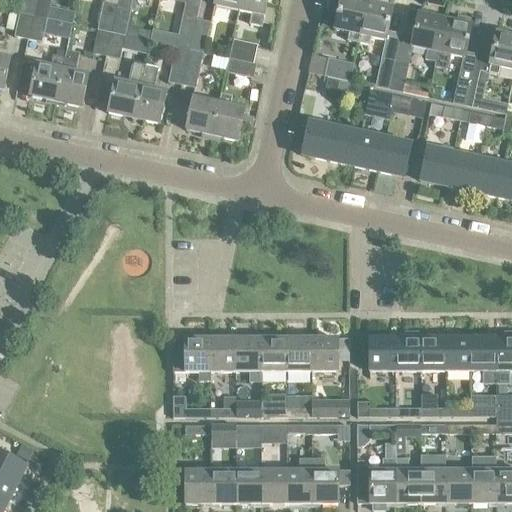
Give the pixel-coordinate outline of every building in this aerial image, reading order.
[(18,0),(16,15),(19,15),(19,16),(32,19),(36,0),(18,0)] [(51,0),(36,0),(32,19),(47,22),(51,0)] [(118,0),(117,8),(130,10),(132,0),(118,0)] [(180,38),(177,50),(190,52),(196,22),(201,1),(200,1),(196,0),(188,0),(189,1),(187,6),(180,38)] [(239,12),(241,0),(217,0),(216,7),(239,12)] [(241,0),(239,12),(252,15),(250,26),(250,27),(263,30),(264,26),(265,18),(267,10),(269,0),(241,0)] [(359,0),(335,0),(333,13),(339,14),(338,21),(335,31),(337,31),(349,33),(346,45),(349,46),(350,44),(358,46),(367,6),(359,4),(359,0)] [(103,5),(98,32),(111,35),(117,8),(105,5),(104,5),(103,5)] [(392,11),(367,6),(358,46),(370,49),(372,39),(385,41),(386,41),(388,34),(392,11)] [(117,8),(111,35),(125,38),(127,29),(128,29),(132,11),(131,11),(130,10),(117,8)] [(132,33),(146,34),(147,10),(133,9),(132,33)] [(421,17),(419,16),(412,48),(427,51),(425,58),(424,63),(435,65),(436,60),(438,54),(444,22),(434,20),(435,13),(422,10),(421,17)] [(19,16),(15,33),(14,39),(27,42),(32,19),(19,16)] [(32,19),(27,42),(42,45),(47,22),(32,19)] [(436,60),(435,65),(435,68),(447,71),(450,56),(466,60),(467,56),(473,28),(470,27),(471,21),(459,19),(458,25),(444,22),(438,54),(436,60)] [(209,24),(196,22),(190,52),(202,55),(209,24)] [(227,47),(231,27),(212,24),(209,44),(227,47)] [(491,60),(488,76),(497,79),(500,68),(511,71),(511,30),(499,28),(498,30),(495,42),(491,60)] [(98,32),(93,56),(106,59),(111,35),(98,32)] [(111,35),(106,59),(119,62),(120,62),(123,47),(125,38),(111,35)] [(231,61),(253,66),(257,48),(233,42),(229,61),(231,61)] [(190,52),(177,50),(169,85),(182,88),(190,52)] [(202,55),(190,52),(182,88),(195,91),(203,55),(202,55)] [(66,60),(57,104),(65,105),(83,109),(89,77),(89,76),(76,73),(80,55),(79,55),(67,53),(66,60)] [(396,60),(382,57),(375,90),(388,93),(396,60)] [(11,61),(0,58),(0,91),(4,92),(11,61)] [(37,66),(30,98),(46,101),(55,103),(57,104),(66,60),(55,58),(54,58),(51,68),(50,68),(37,65),(37,66)] [(396,60),(388,93),(402,95),(409,63),(396,60)] [(253,66),(231,61),(228,75),(251,80),(254,67),(253,66)] [(328,61),(324,78),(324,79),(328,79),(345,83),(349,84),(353,66),(328,61)] [(465,64),(462,63),(458,81),(472,84),(473,76),(476,66),(465,64)] [(133,65),(128,85),(116,83),(109,115),(135,121),(146,68),(133,65)] [(158,71),(146,68),(135,121),(161,127),(168,94),(153,91),(158,71)] [(472,84),(466,109),(474,110),(505,117),(508,106),(507,106),(482,101),(485,86),(487,86),(488,79),(487,79),(473,76),(472,84)] [(345,83),(328,79),(325,90),(343,93),(345,83)] [(472,84),(458,81),(453,106),(466,109),(472,84)] [(349,84),(345,83),(343,93),(360,97),(362,87),(349,84)] [(394,99),(377,95),(375,105),(392,109),(394,99)] [(220,105),(213,137),(239,143),(243,127),(245,118),(246,111),(231,107),(233,99),(221,96),(220,105)] [(326,106),(362,107),(362,98),(326,97),(326,106)] [(213,137),(220,105),(195,99),(188,132),(213,137)] [(394,99),(392,109),(410,113),(412,102),(394,99)] [(374,121),(410,127),(412,115),(376,109),(374,121)] [(445,110),(442,120),(460,123),(462,113),(445,110)] [(471,115),(469,125),(486,129),(488,119),(471,115)] [(245,118),(243,127),(252,130),(254,120),(245,118)] [(488,119),(486,129),(503,133),(505,123),(488,119)] [(328,163),(335,131),(310,126),(303,157),(328,163)] [(467,140),(503,145),(504,134),(468,129),(467,140)] [(361,137),(335,131),(328,163),(354,168),(361,137)] [(361,137),(354,168),(380,174),(386,142),(361,137)] [(412,148),(386,142),(380,174),(405,180),(412,148)] [(446,188),(453,156),(428,150),(421,183),(446,188)] [(479,161),(453,156),(446,188),(472,194),(479,161)] [(479,161),(472,194),(498,199),(505,167),(479,161)] [(511,168),(505,167),(498,199),(511,202),(511,168)] [(404,334),(404,340),(394,340),(395,372),(420,373),(420,340),(418,340),(418,334),(404,334)] [(505,341),(496,341),(496,388),(510,388),(510,372),(511,371),(511,334),(505,335),(505,341)] [(185,340),(185,358),(174,358),(174,372),(199,372),(199,382),(211,382),(211,372),(211,340),(185,340)] [(236,372),(236,340),(211,340),(211,372),(236,372)] [(261,340),(236,340),(236,372),(261,372),(261,340)] [(286,340),(261,340),(261,372),(286,372),(286,340)] [(311,340),(286,340),(286,372),(311,372),(311,340)] [(311,340),(311,372),(337,372),(337,340),(311,340)] [(395,372),(394,340),(369,340),(369,372),(395,372)] [(445,340),(420,340),(420,373),(445,373),(446,373),(446,340),(445,340)] [(446,340),(446,373),(470,373),(470,340),(446,340)] [(470,340),(470,373),(483,373),(483,388),(496,388),(496,341),(495,341),(470,340)] [(438,398),(421,398),(422,411),(438,411),(438,398)] [(511,410),(495,411),(495,420),(495,423),(511,423),(511,410)] [(211,421),(211,411),(184,412),(184,421),(211,421)] [(236,421),(236,411),(211,411),(211,421),(236,421)] [(261,421),(261,411),(236,411),(236,421),(261,421)] [(286,411),(261,411),(261,421),(286,421),(286,411)] [(311,421),(311,411),(286,411),(286,421),(311,421)] [(395,411),(371,411),(369,411),(369,421),(395,420),(395,411)] [(420,420),(420,411),(395,411),(395,420),(420,420)] [(422,411),(420,411),(420,420),(446,420),(446,411),(438,411),(422,411)] [(446,411),(446,420),(470,420),(471,420),(471,411),(446,411)] [(471,411),(471,420),(495,420),(495,411),(471,411)] [(496,428),(496,437),(511,437),(511,424),(496,424),(496,428)] [(211,428),(184,429),(184,438),(211,438),(211,428)] [(236,428),(211,428),(211,438),(236,438),(236,428)] [(261,438),(261,428),(236,428),(236,438),(261,438)] [(261,438),(261,447),(286,446),(286,438),(286,428),(261,428),(261,438)] [(312,438),(311,428),(286,428),(286,438),(312,438)] [(311,428),(312,438),(337,438),(337,428),(311,428)] [(369,428),(358,428),(358,451),(365,449),(370,444),(372,437),(369,437),(369,433),(369,428)] [(395,428),(369,428),(369,433),(369,437),(372,437),(395,437),(395,428)] [(420,428),(395,428),(395,437),(420,437),(420,428)] [(420,428),(420,437),(446,437),(446,428),(420,428)] [(471,428),(446,428),(446,437),(466,437),(471,437),(471,428)] [(471,428),(471,437),(496,437),(496,428),(471,428)] [(23,448),(17,461),(27,466),(33,453),(23,448)] [(0,478),(16,486),(27,466),(17,461),(0,452),(0,478)] [(300,474),(287,474),(287,507),(312,507),(312,474),(312,462),(300,462),(300,474)] [(312,462),(312,474),(312,507),(338,507),(338,488),(350,488),(350,473),(325,474),(325,462),(312,462)] [(357,469),(357,506),(370,506),(373,506),(372,511),(385,511),(385,507),(395,507),(395,462),(383,462),(383,474),(370,474),(369,469),(357,469)] [(409,462),(395,462),(395,507),(420,507),(420,474),(409,474),(409,462)] [(511,473),(496,474),(496,507),(511,506),(511,473)] [(211,508),(211,474),(185,475),(185,508),(211,508)] [(236,474),(211,474),(211,508),(236,507),(236,474)] [(261,507),(261,474),(236,474),(236,507),(261,507)] [(287,474),(261,474),(261,507),(287,507),(287,474)] [(445,474),(420,474),(420,507),(445,507),(445,474)] [(471,507),(471,474),(445,474),(445,507),(471,507)] [(496,474),(471,474),(471,507),(496,507),(496,474)] [(0,505),(5,508),(16,486),(0,478),(0,505)]
